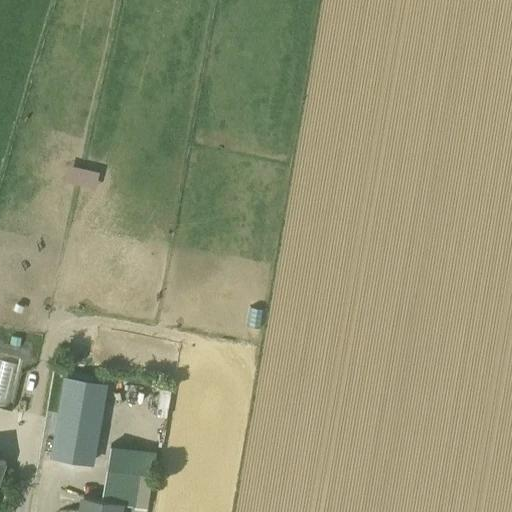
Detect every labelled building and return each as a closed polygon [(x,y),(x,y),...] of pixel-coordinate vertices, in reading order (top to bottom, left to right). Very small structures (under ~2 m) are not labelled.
[(0,358),(0,402),(6,404),(16,362),(0,358)] [(87,384),(56,378),(41,462),(73,467),(86,392),(87,384)] [(86,392),(73,467),(92,470),(106,395),(89,393),(89,392),(86,392)] [(141,475),(108,469),(103,501),(121,504),(121,505),(133,507),(136,508),(141,475)] [(147,511),(154,477),(141,475),(136,508),(133,507),(132,511),(147,511)] [(103,501),(84,498),(81,511),(120,511),(121,505),(121,504),(103,501)]
